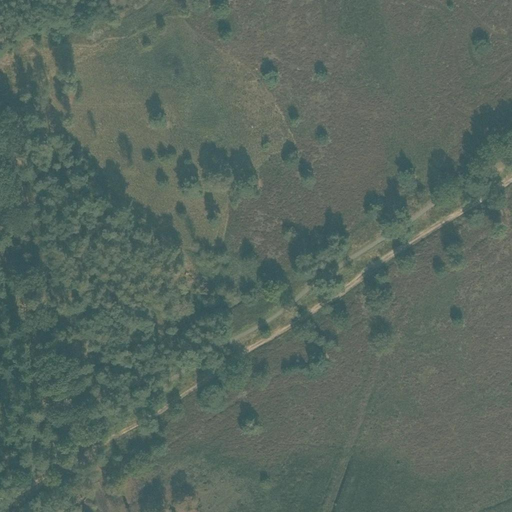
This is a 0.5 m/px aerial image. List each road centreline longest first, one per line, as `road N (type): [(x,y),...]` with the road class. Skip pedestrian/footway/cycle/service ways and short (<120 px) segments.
road 1 (track): [(511,175),(83,452)]
road 2 (track): [(0,148),(81,440)]
